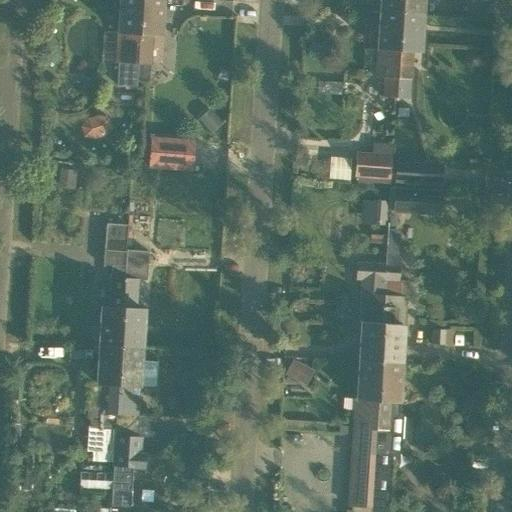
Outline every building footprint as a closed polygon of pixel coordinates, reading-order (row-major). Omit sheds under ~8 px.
[(118,0),(117,32),(115,61),(119,61),(117,85),(135,86),(135,81),(140,0),(118,0)] [(161,34),(162,0),(140,0),(135,81),(149,82),(152,34),(161,34)] [(379,0),(378,10),(400,11),(400,0),(379,0)] [(400,0),(400,11),(422,13),(423,0),(400,0)] [(395,98),(400,11),(378,10),(374,77),(384,78),(382,97),(395,98)] [(395,98),(408,99),(410,79),(412,50),(420,51),(422,13),(400,11),(395,98)] [(87,118),(80,126),(83,137),(94,139),(104,136),(111,128),(108,118),(97,115),(87,118)] [(150,138),(148,166),(192,169),(194,141),(150,138)] [(390,155),(357,153),(355,177),(388,179),(390,155)] [(413,163),(412,183),(440,185),(441,165),(413,163)] [(59,168),(58,185),(74,186),(74,169),(59,168)] [(393,210),(410,212),(438,213),(439,194),(411,192),(394,191),(393,210)] [(360,224),(386,225),(388,201),(361,200),(360,224)] [(127,225),(106,223),(102,264),(111,265),(108,308),(100,308),(98,345),(119,347),(127,225)] [(125,250),(119,347),(142,348),(144,310),(135,310),(137,280),(146,280),(148,251),(125,250)] [(359,323),(357,361),(380,362),(385,265),(357,263),(357,278),(363,278),(360,323),(359,323)] [(385,265),(380,362),(401,363),(404,308),(396,307),(398,265),(385,265)] [(445,330),(431,330),(430,344),(444,345),(445,330)] [(115,418),(119,347),(98,345),(95,383),(104,383),(102,417),(115,418)] [(115,418),(115,421),(129,422),(130,407),(138,408),(139,386),(155,387),(157,362),(141,361),(142,348),(119,347),(115,418)] [(291,358),(283,374),(305,384),(313,368),(291,358)] [(352,453),(349,505),(371,506),(373,455),(380,362),(357,361),(352,453)] [(396,452),(401,363),(380,362),(373,455),(371,506),(370,511),(389,511),(391,488),(386,487),(388,452),(396,452)] [(89,382),(87,416),(102,417),(104,383),(95,383),(89,382)] [(88,426),(86,452),(92,452),(113,453),(114,435),(114,428),(88,426)] [(113,453),(111,488),(111,490),(130,491),(132,467),(144,468),(144,454),(139,454),(140,437),(114,435),(113,453)] [(79,487),(109,487),(110,470),(79,470),(79,487)]
